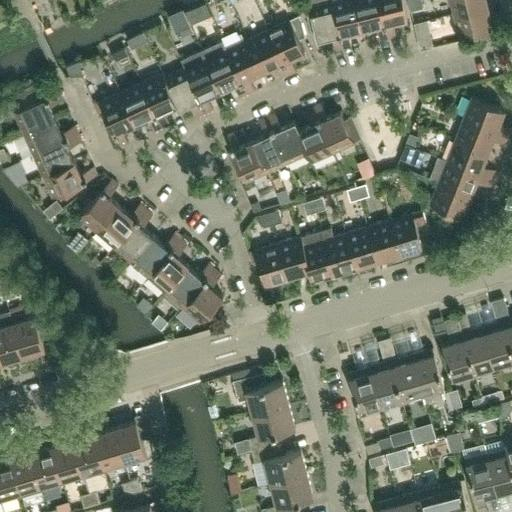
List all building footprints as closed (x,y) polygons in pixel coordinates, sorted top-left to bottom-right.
[(285,16),(296,12),(291,0),(287,0),(280,3),(285,16)] [(343,48),(331,0),(309,6),(317,39),(332,36),(335,50),(343,48)] [(362,28),(355,0),(331,0),(343,48),(352,46),(348,32),(362,28)] [(388,37),(378,0),(355,0),(362,28),(376,25),(379,39),(388,37)] [(407,17),(403,0),(378,0),(388,37),(396,35),(393,21),(407,17)] [(423,7),(421,0),(410,0),(408,1),(411,10),(423,7)] [(488,5),(486,0),(450,0),(454,13),(488,5)] [(493,28),(488,5),(454,13),(459,36),(493,28)] [(296,70),(290,57),(304,51),(299,39),(305,36),(299,15),(268,29),(288,74),(296,70)] [(413,22),(418,39),(420,49),(432,46),(426,19),(413,22)] [(288,74),(268,29),(247,39),(262,70),(275,64),(281,77),(288,74)] [(143,31),(135,35),(138,40),(139,43),(147,39),(145,36),(143,31)] [(262,70),(247,39),(226,48),(247,93),(255,89),(249,76),(262,70)] [(247,93),(226,48),(206,58),(220,89),(233,83),(239,96),(247,93)] [(220,89),(206,58),(202,49),(181,58),(185,67),(205,112),(213,108),(207,95),(220,89)] [(185,67),(165,76),(164,77),(176,104),(175,104),(177,109),(191,102),(197,116),(205,112),(185,67)] [(176,104),(164,77),(165,76),(163,72),(141,82),(161,127),(169,123),(163,110),(175,104),(176,104)] [(161,127),(141,82),(120,91),(135,123),(148,117),(154,130),(161,127)] [(56,117),(50,105),(63,99),(59,91),(46,97),(46,96),(14,110),(24,132),(56,117)] [(135,123),(120,91),(99,101),(92,100),(98,113),(103,110),(113,133),(114,132),(120,145),(128,142),(122,129),(135,123)] [(511,126),(499,122),(505,108),(472,95),(463,117),(509,135),(511,127),(511,126)] [(355,141),(340,110),(326,116),(321,103),(313,106),(333,151),(355,141)] [(333,151),(313,106),(305,110),(311,123),(299,129),(298,129),(308,152),(307,152),(311,161),(333,151)] [(308,152),(298,129),(299,129),(295,120),(281,126),(275,113),(267,117),(287,161),(307,152),(308,152)] [(78,132),(75,124),(61,130),(56,117),(24,132),(33,153),(78,132)] [(287,161),(267,117),(259,120),(265,133),(252,139),(267,171),(287,161)] [(506,143),(509,135),(463,117),(455,138),(487,151),(492,138),(506,143)] [(75,159),(69,146),(82,140),(78,132),(33,153),(43,173),(75,159)] [(267,171),(252,139),(239,145),(234,132),(225,136),(231,149),(245,181),(267,171)] [(411,132),(408,139),(417,143),(420,136),(411,132)] [(482,164),(487,151),(455,138),(447,160),(492,178),(496,169),(482,164)] [(489,186),(492,178),(447,160),(438,156),(429,177),(438,181),(471,193),(476,180),(489,186)] [(84,180),(97,174),(94,166),(80,172),(75,159),(43,173),(53,195),(84,180)] [(359,182),(372,177),(366,160),(353,164),(359,182)] [(97,230),(120,204),(109,195),(119,184),(112,178),(103,189),(102,188),(79,214),(97,230)] [(465,206),(471,193),(438,181),(430,203),(462,216),(462,215),(476,220),(479,212),(465,206)] [(366,183),(356,186),(360,198),(370,195),(366,183)] [(350,201),(360,198),(356,186),(347,188),(350,201)] [(276,191),(280,203),(290,199),(286,187),(276,191)] [(346,192),(330,194),(333,216),(349,214),(346,192)] [(322,196),(313,199),(316,211),(326,208),(322,196)] [(258,199),(250,202),(254,210),(261,207),(258,199)] [(307,214),(316,211),(313,199),(303,201),(307,214)] [(114,245),(146,208),(140,202),(130,213),(120,204),(97,230),(114,245)] [(131,260),(154,234),(143,225),(153,214),(146,208),(114,245),(131,260)] [(279,209),(269,211),(273,224),(282,221),(279,209)] [(423,245),(417,224),(426,222),(423,209),(390,219),(400,252),(423,245)] [(263,227),(273,224),(269,211),(259,214),(263,227)] [(400,252),(390,219),(368,225),(378,258),(400,252)] [(378,258),(368,225),(347,232),(356,265),(378,258)] [(356,265),(347,232),(334,235),(331,226),(322,229),(325,238),(334,271),(356,265)] [(334,271),(325,238),(322,229),(301,235),(304,244),(303,245),(310,269),(309,269),(311,278),(334,271)] [(148,275),(181,238),(174,233),(165,243),(154,234),(131,260),(148,275)] [(310,269),(303,245),(304,244),(301,235),(278,242),(288,275),(309,269),(310,269)] [(165,290),(188,264),(178,255),(187,244),(181,238),(148,275),(165,290)] [(288,275),(278,242),(255,248),(265,282),(288,275)] [(182,305),(215,269),(208,263),(199,274),(188,264),(165,290),(182,305)] [(200,321),(223,295),(212,285),(221,274),(215,269),(182,305),(200,321)] [(491,300),(494,308),(506,305),(504,297),(491,300)] [(46,353),(35,314),(25,317),(21,304),(9,308),(24,359),(46,353)] [(509,313),(506,305),(494,308),(496,317),(509,313)] [(24,359),(9,308),(1,310),(5,323),(0,324),(0,353),(3,365),(24,359)] [(469,325),(466,312),(457,315),(461,327),(469,325)] [(462,332),(461,327),(457,315),(444,319),(448,336),(441,338),(452,377),(474,370),(462,332)] [(511,359),(511,347),(504,319),(483,326),(495,364),(511,359)] [(495,364),(483,326),(462,332),(474,370),(495,364)] [(378,340),(380,348),(393,344),(390,336),(378,340)] [(395,353),(393,344),(380,348),(383,356),(395,353)] [(444,386),(433,347),(411,353),(423,392),(422,392),(425,404),(433,402),(429,390),(444,386)] [(423,392),(411,353),(390,359),(402,398),(422,392),(423,392)] [(402,398),(390,359),(370,365),(381,404),(402,398)] [(381,404),(370,365),(348,372),(360,411),(381,404)] [(267,382),(264,371),(233,379),(239,400),(248,397),(252,412),(289,402),(283,378),(267,382)] [(445,392),(447,400),(459,396),(457,388),(445,392)] [(462,404),(459,396),(447,400),(450,408),(462,404)] [(510,399),(495,403),(498,416),(508,414),(511,408),(510,399)] [(295,426),(289,402),(252,412),(258,434),(248,437),(251,449),(282,441),(279,430),(295,426)] [(147,458),(136,420),(114,426),(126,464),(147,458)] [(148,424),(138,427),(144,446),(151,444),(148,424)] [(126,464),(114,426),(93,432),(105,471),(126,464)] [(447,434),(449,442),(462,439),(459,431),(447,434)] [(105,471),(93,432),(73,438),(84,477),(105,471)] [(84,477),(73,438),(52,445),(63,483),(84,477)] [(511,464),(507,447),(506,447),(504,438),(484,443),(486,452),(487,452),(497,491),(511,487),(511,464)] [(464,447),(462,439),(449,442),(452,451),(464,447)] [(380,449),(377,440),(366,444),(368,452),(380,449)] [(307,472),(301,448),(285,452),(282,441),(251,449),(255,461),(264,459),(270,481),(307,472)] [(63,483),(52,445),(31,451),(43,489),(63,483)] [(43,489),(31,451),(11,457),(22,495),(43,489)] [(487,452),(486,452),(465,458),(478,508),(488,505),(485,494),(497,491),(487,452)] [(384,462),(381,454),(369,457),(372,466),(384,462)] [(22,495),(11,457),(0,459),(0,496),(1,501),(22,495)] [(314,496),(307,472),(270,481),(276,504),(267,507),(267,511),(296,511),(301,511),(298,500),(314,496)] [(138,477),(130,480),(134,492),(142,490),(138,477)] [(126,495),(134,492),(130,480),(122,482),(126,495)] [(469,511),(461,480),(439,485),(445,511),(469,511)] [(445,511),(439,485),(418,491),(423,511),(445,511)] [(97,490),(89,492),(92,504),(101,502),(97,490)] [(423,511),(418,491),(397,496),(401,511),(423,511)] [(84,507),(92,504),(89,492),(81,495),(84,507)] [(401,511),(397,496),(375,502),(377,511),(401,511)] [(134,497),(121,501),(123,509),(137,506),(134,497)]
